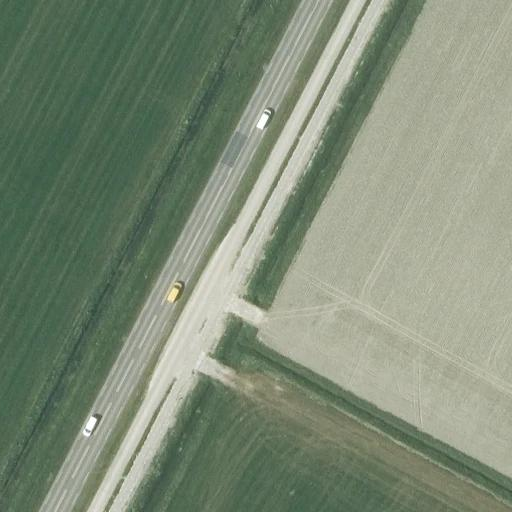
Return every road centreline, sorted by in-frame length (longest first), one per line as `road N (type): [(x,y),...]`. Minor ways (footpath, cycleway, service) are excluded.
road 1 (primary): [(55,511),(318,0)]
road 2 (unclassified): [(94,511),(357,0)]
